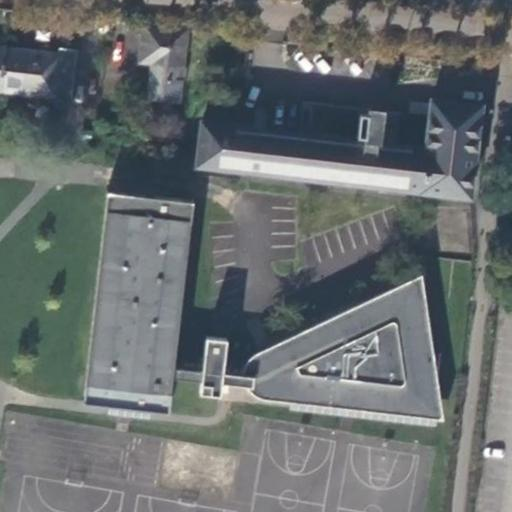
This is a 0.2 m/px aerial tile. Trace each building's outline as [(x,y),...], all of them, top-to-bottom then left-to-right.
[(187,29),(144,24),(140,63),(153,64),(150,98),(180,102),(182,80),(187,29)] [(59,54),(5,48),(0,90),(70,99),(75,51),(59,49),(59,54)] [(197,166),(471,196),(481,106),(432,100),(426,147),(394,143),(398,113),(303,102),(299,133),(201,121),(197,166)] [(141,157),(170,161),(172,140),(144,137),(141,157)] [(81,400),(170,410),(172,389),(171,389),(172,376),(202,379),(201,392),(221,394),(222,382),(246,384),(253,393),(259,396),(263,397),(376,410),(377,417),(433,423),(434,417),(443,418),(438,380),(441,351),(440,351),(438,365),(436,365),(422,273),(256,352),(251,355),(247,360),(244,366),(243,373),(224,371),(227,338),(207,335),(203,368),(173,365),(193,199),(107,189),(106,194),(108,195),(83,396),(81,396),(81,400)]
